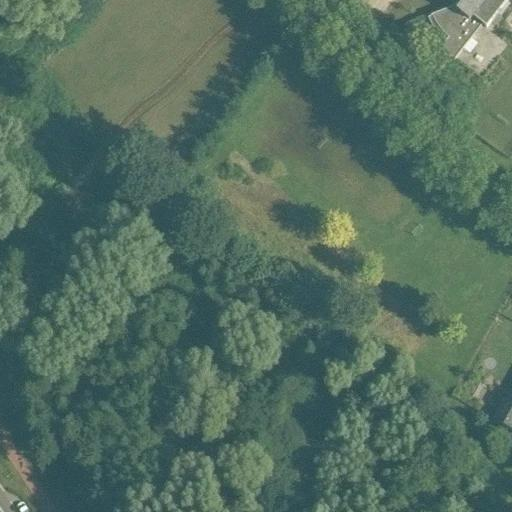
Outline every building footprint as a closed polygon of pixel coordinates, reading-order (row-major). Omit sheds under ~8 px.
[(457,0),(452,8),(431,16),(431,18),(432,17),(436,26),(441,32),(448,38),(439,50),(454,61),(482,26),(486,29),(508,0),(464,0),(464,1),(463,0),(457,0)] [(280,92),(261,116),(326,167),(320,175),(378,221),(416,172),(399,159),(405,151),(340,100),(346,92),(299,55),(288,69),(317,92),(303,109),(280,92)] [(456,63),(482,82),(488,74),(463,55),(456,63)] [(266,231),(293,198),(236,151),(208,184),(266,231)] [(511,402),(505,399),(492,420),(511,431),(511,402)]
